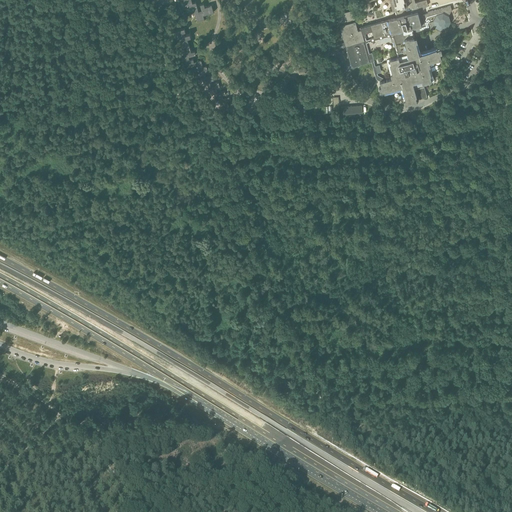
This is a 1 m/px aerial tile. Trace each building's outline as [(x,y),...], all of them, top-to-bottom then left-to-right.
[(183,0),(184,2),(181,3),(182,6),(189,4),(190,8),(186,9),(187,12),(194,10),(197,21),(204,19),(203,15),(213,12),(211,5),(205,7),(204,4),(200,5),(202,12),(199,13),(196,2),(192,3),(191,0),(183,0)] [(360,28),(360,30),(358,31),(355,21),(352,11),(337,15),(340,25),(342,34),(345,46),(351,68),(371,62),(376,79),(379,81),(380,82),(379,82),(381,87),(379,88),(380,92),(384,91),(385,92),(402,88),(405,100),(404,100),(405,105),(406,105),(412,103),(412,104),(417,103),(416,99),(415,97),(419,96),(420,99),(422,99),(427,97),(423,84),(431,81),(430,76),(431,76),(430,71),(431,71),(429,63),(441,59),(440,54),(442,53),(440,48),(436,50),(436,49),(435,49),(419,53),(415,41),(417,41),(416,36),(417,36),(417,35),(418,35),(418,34),(419,34),(419,33),(420,33),(420,32),(420,31),(421,30),(435,26),(435,27),(440,30),(447,28),(450,22),(448,16),(451,10),(450,6),(427,12),(428,13),(423,14),(421,15),(419,16),(415,3),(414,0),(390,0),(393,9),(394,8),(397,17),(360,28)] [(194,62),(193,59),(189,60),(188,57),(195,55),(194,51),(191,52),(187,38),(191,37),(190,34),(183,36),(182,32),(185,31),(184,28),(174,31),(176,38),(179,37),(185,57),(181,58),(183,66),(190,64),(190,63),(194,62)] [(190,63),(190,64),(192,71),(196,70),(199,80),(202,79),(204,86),(207,85),(210,95),(214,94),(216,101),(219,100),(222,111),(229,109),(227,102),(231,101),(230,97),(223,99),(222,96),(225,95),(224,91),(217,93),(216,86),(219,85),(218,82),(211,84),(210,80),(214,79),(213,76),(206,78),(204,71),(207,70),(206,66),(203,67),(202,64),(201,60),(194,62),(190,63)] [(241,116),(243,114),(245,112),(237,104),(233,108),(241,116)] [(362,105),(340,107),(341,115),(362,113),(362,105)]
